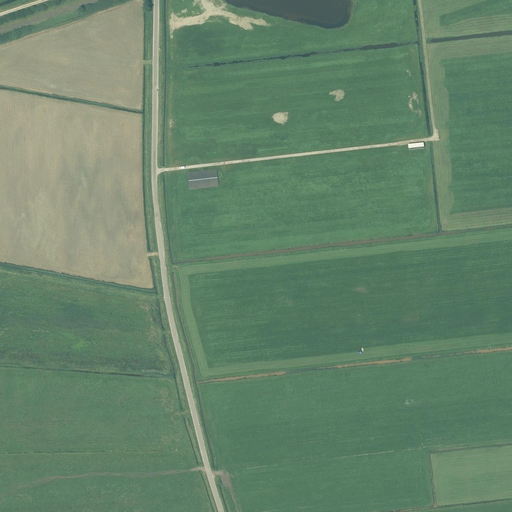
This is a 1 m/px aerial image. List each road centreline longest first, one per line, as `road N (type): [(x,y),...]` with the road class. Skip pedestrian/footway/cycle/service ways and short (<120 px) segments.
road 1 (unclassified): [(219,511),(160,258),(154,169)]
road 2 (unclassified): [(154,169),(434,138)]
road 3 (unclassified): [(154,169),(156,0)]
road 4 (track): [(434,138),(419,0)]
